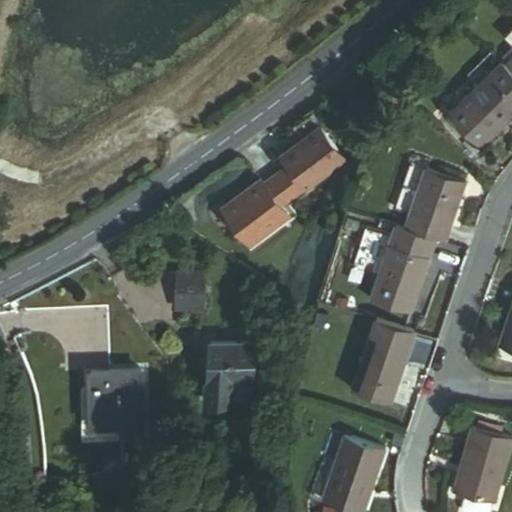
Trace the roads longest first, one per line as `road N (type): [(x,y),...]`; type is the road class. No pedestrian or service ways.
road 1 (tertiary): [(380,0),(197,158),(91,236),(0,280)]
road 2 (residential): [(511,191),(496,213),(440,376)]
road 3 (residential): [(440,376),(413,447),(407,511)]
